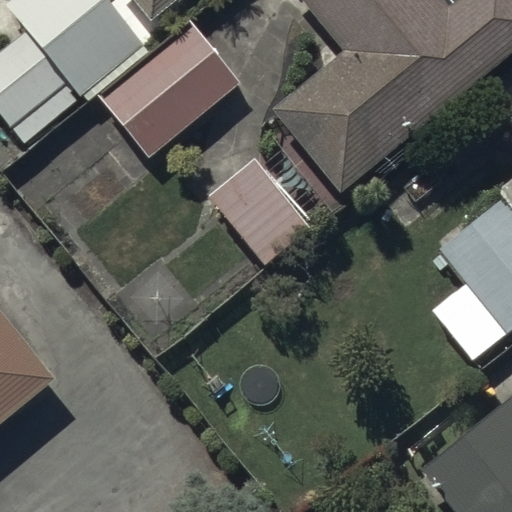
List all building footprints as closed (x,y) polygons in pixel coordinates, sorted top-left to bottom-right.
[(25,33),(0,52),(0,116),(23,146),(84,99),(87,104),(147,57),(102,0),(7,0),(2,4),(25,33)] [(130,0),(152,27),(184,0),(130,0)] [(436,0),(298,0),(342,54),(272,112),(341,196),(511,55),(511,0),(457,0),(445,11),(436,0)] [(191,24),(97,100),(148,160),(241,85),(191,24)] [(511,176),(496,190),(511,209),(511,115),(505,122),(511,130),(511,176)] [(255,161),(208,200),(264,270),(312,230),(255,161)] [(470,362),(511,327),(511,217),(499,201),(435,252),(463,287),(431,313),(470,362)] [(0,316),(0,428),(54,384),(0,316)] [(511,511),(511,398),(420,474),(449,511),(511,511)]
